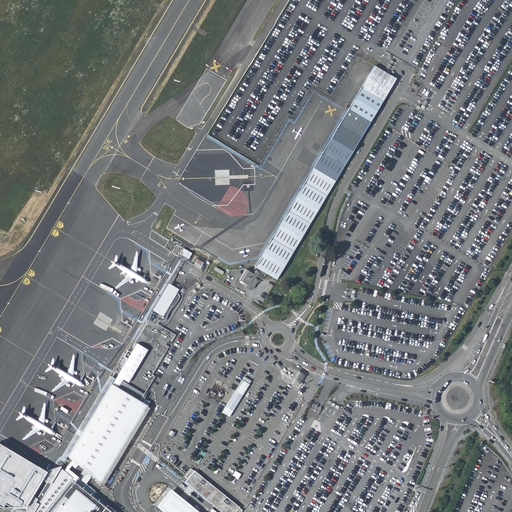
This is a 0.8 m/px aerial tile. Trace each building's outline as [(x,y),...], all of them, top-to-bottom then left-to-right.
[(400,0),(390,19),(420,37),(442,0),(400,0)] [(424,41),(385,18),(380,28),(375,25),(367,40),(374,44),(368,53),(404,74),(424,41)] [(254,264),(257,266),(256,266),(251,263),(245,274),(249,277),(247,280),(253,283),(254,281),(258,282),(263,274),(261,272),(263,269),(264,271),(264,272),(268,274),(268,273),(277,278),(336,180),(398,76),(390,72),(374,62),(373,64),(254,264)] [(152,308),(160,313),(157,318),(160,319),(162,320),(163,320),(164,320),(166,319),(167,318),(169,315),(172,310),(175,305),(179,300),(182,298),(182,296),(182,295),(182,294),(181,293),(178,291),(180,287),(172,282),(169,280),(152,308)] [(113,383),(119,387),(124,379),(129,383),(149,350),(138,343),(116,377),(113,383)] [(69,454),(111,382),(113,383),(116,377),(110,373),(59,457),(66,461),(69,455),(69,454)] [(124,379),(119,387),(140,399),(144,391),(129,383),(124,379)] [(223,412),(230,417),(232,414),(250,384),(242,380),(224,409),(223,412)] [(85,485),(87,483),(89,480),(93,475),(102,482),(129,437),(142,415),(148,404),(140,399),(119,387),(113,383),(111,382),(69,454),(69,455),(72,457),(65,465),(64,464),(35,511),(111,511),(103,505),(94,498),(97,494),(85,485)] [(187,477),(185,480),(197,489),(213,502),(225,511),(240,511),(244,508),(191,467),(184,475),(187,477)] [(201,511),(172,488),(158,506),(165,511),(201,511)]
